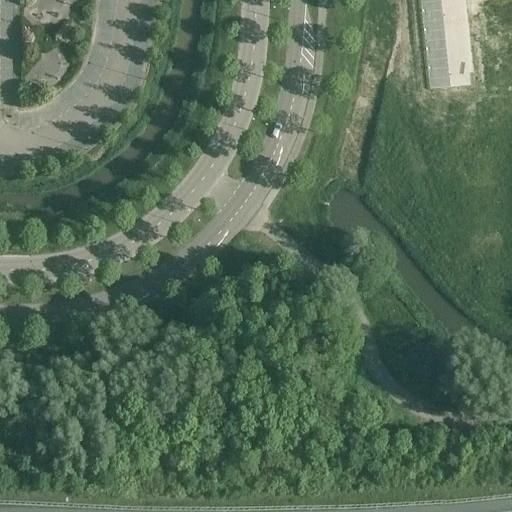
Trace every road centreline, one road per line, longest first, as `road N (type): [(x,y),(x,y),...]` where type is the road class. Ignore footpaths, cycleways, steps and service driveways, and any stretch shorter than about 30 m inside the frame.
road 1 (unclassified): [(511,421),(451,421),(410,406),(334,287),(239,214)]
road 2 (tertiary): [(0,318),(76,315),(126,302),(176,275),(239,214)]
road 3 (tertiary): [(202,189),(150,237),(104,262),(0,271)]
road 4 (tertiary): [(239,214),(284,129),(297,0)]
road 5 (tertiary): [(255,0),(241,111),(202,189)]
